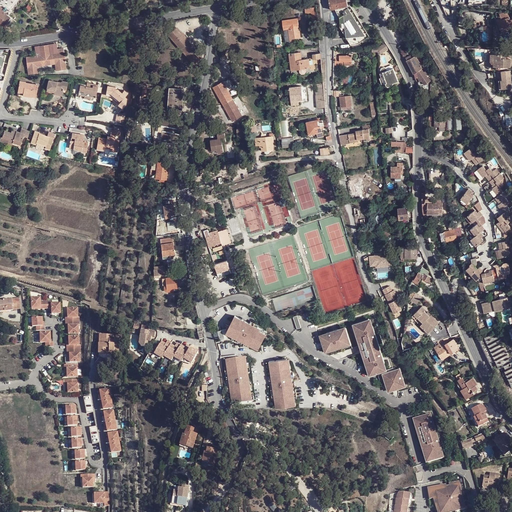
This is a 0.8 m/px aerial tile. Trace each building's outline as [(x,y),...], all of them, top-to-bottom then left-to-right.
[(329,0),(332,10),(349,7),(347,0),(329,0)] [(349,7),(336,10),(341,18),(345,15),(343,13),(346,11),(346,10),(348,9),(349,11),(350,10),(349,7)] [(349,7),(350,10),(368,38),(370,36),(351,7),(349,7)] [(345,15),(341,18),(341,28),(348,38),(352,45),(359,44),(368,38),(350,10),(349,11),(348,9),(346,10),(346,11),(343,13),(345,15)] [(0,24),(3,27),(9,19),(0,11),(0,24)] [(506,29),(511,26),(507,18),(500,20),(499,17),(492,19),(498,32),(506,29)] [(298,19),(283,21),(284,30),(289,29),(291,42),(296,41),(296,39),(302,38),(298,19)] [(177,28),(169,34),(194,64),(202,57),(177,28)] [(390,49),(386,43),(383,44),(383,45),(379,47),(379,48),(372,49),(373,52),(378,51),(381,55),(390,49)] [(36,56),(27,57),(29,74),(40,73),(39,66),(52,64),(53,71),(67,69),(64,48),(60,49),(60,53),(54,54),(53,44),(35,47),(36,56)] [(113,45),(84,49),(85,58),(114,54),(113,45)] [(301,52),(289,54),(292,71),(311,69),(310,59),(302,60),(301,52)] [(341,56),(338,56),(335,56),(335,65),(351,66),(351,56),(341,56)] [(407,61),(414,75),(421,70),(419,67),(421,66),(416,56),(412,58),(407,61)] [(490,57),(490,64),(492,64),(493,64),(493,69),(510,70),(510,62),(506,62),(506,59),(501,58),(501,57),(490,57)] [(387,71),(382,73),(387,86),(387,87),(388,87),(393,85),(394,85),(394,84),(399,81),(394,68),(387,71)] [(421,70),(414,75),(416,78),(420,76),(422,80),(422,82),(424,85),(426,85),(430,82),(427,77),(426,77),(421,70)] [(509,73),(497,74),(497,83),(499,83),(499,91),(506,91),(506,99),(509,99),(509,90),(509,73)] [(21,80),(19,91),(24,92),(24,95),(33,97),(37,98),(39,85),(27,82),(21,80)] [(48,89),(52,90),(56,90),(55,94),(63,96),(64,91),(67,91),(69,84),(63,82),(60,84),(50,81),(48,89)] [(223,82),(213,87),(233,121),(243,116),(223,82)] [(77,95),(83,96),(89,97),(94,98),(96,86),(86,84),(85,87),(78,86),(77,95)] [(106,94),(111,95),(120,103),(119,105),(118,106),(122,110),(125,106),(126,100),(125,99),(127,95),(124,92),(122,94),(117,91),(115,91),(116,88),(108,87),(106,94)] [(302,87),(290,88),(292,106),(298,105),(298,101),(303,100),(302,87)] [(324,87),(315,89),(316,96),(325,95),(324,87)] [(184,89),(169,88),(167,108),(182,110),(184,89)] [(343,91),(338,91),(339,96),(339,97),(340,97),(342,110),(352,109),(351,96),(344,96),(343,91)] [(120,103),(111,95),(110,97),(119,105),(120,103)] [(326,107),(325,95),(316,96),(317,108),(326,107)] [(125,117),(117,116),(115,123),(124,125),(125,117)] [(445,124),(445,116),(438,116),(435,116),(435,127),(440,127),(440,124),(445,124)] [(321,118),(316,119),(316,121),(310,122),(312,131),(314,130),(316,132),(317,136),(324,135),(322,126),(325,125),(324,120),(321,121),(321,118)] [(178,122),(160,119),(160,126),(169,127),(168,133),(163,133),(162,139),(179,141),(181,135),(172,134),(173,128),(177,129),(178,122)] [(316,121),(316,119),(307,121),(309,134),(316,132),(314,130),(312,131),(310,122),(316,121)] [(244,124),(237,125),(237,129),(236,129),(237,137),(243,137),(243,136),(245,136),(244,124)] [(356,133),(348,134),(349,141),(357,140),(363,139),(364,142),(375,140),(374,135),(373,135),(372,130),(370,130),(369,125),(362,126),(362,130),(356,131),(356,133)] [(28,138),(30,132),(22,130),(21,134),(16,132),(15,135),(12,134),(5,131),(3,138),(9,140),(8,142),(13,144),(13,143),(21,145),(24,136),(28,138)] [(31,143),(36,145),(37,143),(45,146),(45,149),(49,150),(54,138),(49,136),(49,137),(39,134),(39,133),(35,131),(31,143)] [(110,141),(107,141),(100,139),(97,150),(105,152),(106,150),(112,151),(118,152),(120,143),(117,142),(118,138),(121,138),(121,134),(112,132),(111,139),(110,141)] [(219,139),(211,140),(212,145),(211,145),(210,145),(210,146),(209,146),(209,147),(209,148),(209,149),(209,150),(210,150),(211,151),(212,151),(220,150),(220,152),(224,151),(223,142),(227,141),(226,133),(218,134),(219,139)] [(73,134),(72,138),(76,139),(75,142),(72,141),(71,141),(69,148),(82,151),(82,153),(87,154),(89,144),(85,144),(83,143),(84,140),(84,136),(73,134)] [(348,134),(340,135),(341,145),(350,143),(349,141),(348,134)] [(272,137),(255,139),(256,146),(260,146),(260,148),(262,148),(262,151),(274,150),(272,137)] [(293,138),(282,139),(283,148),(294,147),(293,138)] [(319,149),(320,155),(331,154),(330,147),(323,148),(323,149),(319,149)] [(473,161),(477,167),(488,159),(484,154),(480,157),(477,153),(474,155),(470,151),(465,155),(471,162),(473,161)] [(170,163),(158,162),(156,178),(167,179),(168,168),(169,168),(170,163)] [(391,177),(394,178),(401,177),(401,171),(403,171),(403,163),(398,163),(398,167),(391,167),(391,177)] [(483,166),(478,170),(484,178),(485,176),(490,182),(501,174),(497,169),(493,172),(489,167),(486,170),(483,166)] [(501,174),(490,182),(494,188),(492,189),(498,197),(504,193),(501,189),(504,186),(501,182),(504,179),(501,174)] [(350,183),(350,185),(352,195),(360,194),(359,189),(358,182),(350,183)] [(498,197),(496,199),(500,205),(498,206),(504,214),(509,209),(507,206),(510,203),(506,199),(510,196),(506,191),(504,193),(498,197)] [(470,192),(463,202),(470,207),(475,199),(472,197),(474,194),(470,192)] [(173,200),(163,201),(165,216),(170,216),(170,214),(175,214),(174,210),(173,200)] [(478,201),(474,204),(478,211),(483,208),(478,201)] [(428,204),(428,214),(437,214),(439,214),(439,213),(439,207),(439,203),(434,203),(431,203),(428,203),(428,204)] [(408,208),(398,209),(399,220),(409,219),(408,208)] [(468,217),(473,223),(483,215),(479,211),(477,213),(475,211),(468,217)] [(510,221),(504,213),(504,214),(497,218),(500,221),(502,225),(501,226),(506,232),(510,229),(510,228),(508,225),(508,224),(510,222),(510,221)] [(500,221),(497,224),(504,234),(506,232),(501,226),(502,225),(500,221)] [(470,231),(475,237),(481,233),(484,230),(481,226),(480,228),(478,225),(470,231)] [(390,229),(382,230),(383,239),(391,238),(390,229)] [(454,229),(453,229),(449,230),(440,233),(442,242),(446,241),(447,242),(456,239),(454,229)] [(218,231),(205,235),(209,248),(222,244),(218,231)] [(474,238),(471,241),(476,247),(484,242),(482,239),(484,237),(481,233),(475,237),(474,238)] [(511,241),(510,237),(507,237),(508,241),(500,243),(502,249),(499,250),(501,258),(508,257),(507,255),(509,255),(511,253),(509,241),(511,241)] [(160,240),(162,255),(170,255),(175,254),(174,243),(173,243),(172,238),(160,240)] [(417,247),(401,247),(401,257),(417,257),(417,247)] [(390,252),(367,253),(368,268),(391,267),(390,252)] [(466,270),(471,275),(477,270),(475,267),(477,265),(477,259),(472,259),(472,264),(470,266),(470,267),(466,270)] [(227,261),(215,265),(218,277),(231,273),(227,261)] [(496,268),(499,280),(507,278),(506,274),(510,274),(510,269),(508,263),(504,264),(502,267),(496,268)] [(482,275),(477,270),(471,275),(476,280),(477,279),(478,280),(482,275)] [(482,275),(484,283),(495,281),(492,270),(490,271),(489,273),(488,275),(486,276),(485,274),(482,275)] [(423,275),(419,272),(414,279),(419,282),(422,278),(429,283),(432,278),(427,275),(424,273),(423,275)] [(177,277),(166,278),(167,286),(164,286),(164,290),(166,292),(173,291),(173,289),(178,288),(177,277)] [(402,309),(394,289),(391,290),(389,285),(382,288),(392,313),(402,309)] [(409,300),(415,304),(420,299),(421,298),(414,292),(407,299),(409,300)] [(508,297),(483,303),(484,312),(489,311),(489,313),(496,311),(497,312),(502,310),(507,308),(506,304),(509,303),(508,297)] [(40,298),(31,298),(31,308),(40,308),(40,298)] [(13,310),(12,300),(12,299),(0,300),(0,311),(13,310)] [(19,299),(12,300),(13,310),(20,309),(19,299)] [(51,301),(46,301),(47,309),(51,309),(51,314),(60,313),(59,303),(51,304),(51,301)] [(40,308),(31,308),(31,310),(42,309),(42,302),(40,302),(40,308)] [(484,312),(483,303),(481,304),(483,314),(489,313),(489,311),(484,312)] [(421,307),(413,315),(422,323),(420,326),(428,334),(438,323),(430,315),(429,316),(426,313),(424,311),(425,310),(421,307)] [(65,317),(65,322),(79,321),(79,317),(77,317),(77,308),(67,309),(67,313),(67,317),(65,317)] [(298,315),(294,316),(298,329),(302,327),(298,315)] [(422,323),(413,315),(411,317),(415,320),(414,321),(420,326),(422,323)] [(237,316),(228,334),(235,337),(249,344),(259,349),(267,334),(262,331),(263,329),(237,316)] [(41,318),(31,318),(32,327),(36,327),(36,331),(44,331),(44,326),(42,326),(42,322),(41,318)] [(382,358),(384,357),(375,330),(373,331),(370,319),(357,323),(359,331),(357,332),(358,336),(361,335),(367,356),(365,357),(366,362),(369,361),(373,374),(386,370),(382,358)] [(79,321),(65,322),(65,326),(68,326),(68,330),(68,334),(78,334),(78,325),(79,325),(79,321)] [(151,337),(155,337),(155,332),(148,331),(148,327),(141,326),(140,330),(139,330),(139,331),(140,331),(139,344),(140,347),(144,347),(145,342),(146,342),(150,343),(151,337)] [(329,334),(321,336),(326,349),(333,347),(334,349),(339,348),(338,345),(351,341),(347,328),(335,332),(334,330),(328,332),(329,334)] [(39,333),(40,343),(45,343),(45,347),(53,347),(53,342),(50,342),(50,333),(39,333)] [(358,336),(365,357),(367,356),(361,335),(358,336)] [(66,345),(66,349),(81,349),(80,345),(79,345),(78,336),(68,337),(68,341),(69,345),(66,345)] [(109,336),(101,336),(100,344),(98,344),(98,354),(105,354),(105,352),(113,352),(113,354),(118,354),(119,339),(114,339),(114,341),(109,341),(109,338),(109,336)] [(249,344),(235,337),(234,339),(248,346),(249,344)] [(445,342),(443,340),(438,342),(440,344),(434,347),(442,359),(456,351),(455,349),(459,347),(453,339),(445,344),(445,342)] [(160,345),(154,356),(162,361),(170,344),(167,342),(164,347),(160,345)] [(174,348),(173,349),(169,347),(163,359),(171,363),(173,359),(179,348),(180,347),(176,344),(174,348)] [(179,348),(173,359),(182,363),(183,360),(190,348),(186,346),(184,349),(184,350),(179,348)] [(148,356),(153,358),(157,350),(153,347),(148,356)] [(81,349),(66,349),(67,354),(69,354),(69,358),(69,362),(80,362),(79,353),(81,353),(81,349)] [(188,351),(183,360),(191,364),(198,353),(193,351),(192,353),(188,351)] [(253,402),(252,401),(251,394),(251,391),(250,382),(249,373),(247,364),(246,357),(227,360),(228,368),(229,376),(230,380),(231,390),(233,404),(253,402)] [(288,358),(270,361),(273,375),(276,401),(277,408),(297,405),(296,398),(294,389),(294,386),(293,382),(293,377),(292,373),(291,365),(289,365),(288,359),(288,358)] [(78,364),(64,365),(64,369),(66,369),(67,373),(67,378),(77,377),(76,369),(78,369),(78,364)] [(388,377),(392,391),(405,387),(402,379),(404,379),(401,368),(384,373),(385,378),(388,377)] [(455,375),(461,385),(466,382),(461,372),(455,375)] [(466,382),(461,385),(463,389),(461,390),(466,399),(474,394),(473,392),(477,389),(475,386),(477,385),(473,378),(467,381),(467,382),(466,382)] [(79,380),(65,380),(65,384),(67,384),(67,388),(68,393),(78,392),(77,384),(79,384),(79,380)] [(99,399),(99,401),(111,398),(109,389),(98,391),(99,398),(99,399)] [(83,397),(86,413),(93,412),(90,396),(83,397)] [(113,408),(111,398),(99,401),(100,403),(101,410),(113,408)] [(482,404),(470,411),(473,418),(472,419),(476,427),(488,422),(484,413),(486,412),(482,404)] [(65,406),(66,415),(75,415),(75,406),(65,406)] [(103,420),(103,423),(115,420),(113,411),(102,413),(104,420),(103,420)] [(441,446),(431,414),(414,419),(415,424),(418,423),(424,444),(422,445),(423,449),(426,449),(430,462),(443,458),(439,446),(441,446)] [(67,417),(67,426),(77,426),(76,417),(67,417)] [(117,430),(115,420),(103,423),(104,425),(104,424),(106,432),(117,430)] [(418,423),(415,424),(422,445),(424,444),(418,423)] [(89,428),(92,444),(99,443),(96,426),(89,428)] [(193,433),(194,429),(187,427),(185,435),(183,435),(180,445),(193,449),(197,435),(193,433)] [(71,428),(71,437),(81,437),(80,428),(71,428)] [(107,442),(107,444),(119,442),(117,432),(106,434),(108,442),(107,442)] [(506,433),(496,441),(496,442),(497,446),(499,449),(502,452),(505,454),(511,448),(511,439),(511,440),(510,439),(506,433)] [(478,436),(468,440),(469,444),(474,442),(479,445),(483,440),(478,436)] [(71,440),(72,449),(81,448),(81,439),(71,440)] [(468,440),(461,443),(462,450),(469,447),(468,444),(469,444),(468,440)] [(121,451),(119,442),(107,444),(108,446),(110,453),(121,451)] [(214,467),(218,451),(207,448),(204,462),(209,463),(208,466),(214,467)] [(75,451),(75,460),(85,459),(84,450),(75,451)] [(75,462),(76,471),(85,471),(85,462),(75,462)] [(511,469),(509,469),(508,476),(504,476),(503,482),(508,483),(508,480),(511,480),(511,469)] [(95,474),(80,475),(81,479),(82,479),(83,488),(93,487),(93,483),(92,479),(95,479),(95,474)] [(494,487),(493,489),(493,491),(497,491),(498,484),(495,483),(495,480),(498,480),(499,475),(490,474),(490,476),(484,475),(482,488),(488,488),(489,486),(494,487)] [(172,503),(182,504),(183,498),(187,499),(189,486),(182,485),(182,488),(182,490),(179,489),(178,492),(174,491),(172,503)] [(463,507),(457,485),(446,488),(429,493),(431,501),(436,500),(438,508),(439,507),(440,511),(454,511),(456,511),(455,509),(463,507)] [(99,493),(94,493),(95,503),(104,503),(105,506),(109,506),(109,491),(103,492),(103,493),(99,493)] [(398,497),(398,499),(411,501),(412,494),(402,493),(400,493),(398,497)] [(397,499),(396,506),(409,508),(410,501),(397,499)]
